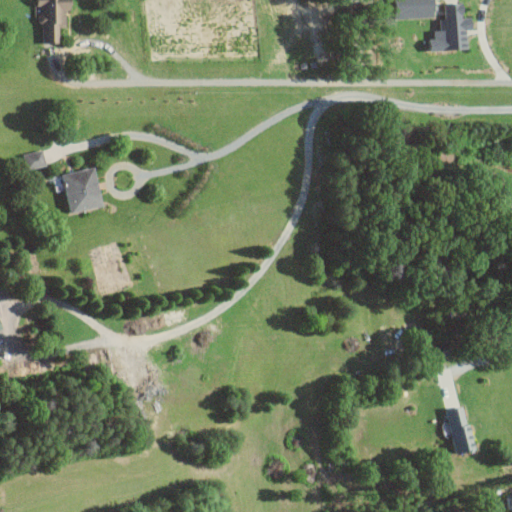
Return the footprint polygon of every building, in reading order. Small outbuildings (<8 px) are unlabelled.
[(62,26),(61,10),(67,10),(66,0),(28,0),(28,6),(39,6),(41,42),(55,41),(54,27),(62,26)] [(381,0),(384,20),(428,14),(425,0),(381,0)] [(421,48),(459,49),(460,28),(468,28),(468,17),(455,16),(455,2),(443,2),(443,16),(435,16),(435,29),(428,29),(428,39),(421,39),(421,48)] [(41,165),(38,150),(19,153),(22,169),(41,165)] [(62,212),(96,206),(88,166),(55,172),(62,212)] [(450,452),(467,451),(462,406),(445,407),(450,452)]
